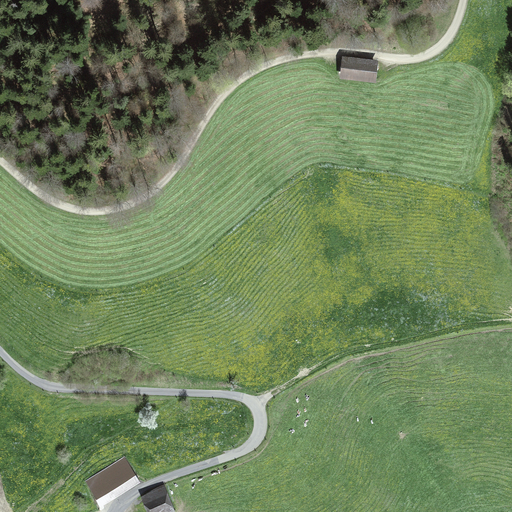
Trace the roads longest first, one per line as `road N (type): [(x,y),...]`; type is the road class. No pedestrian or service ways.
road 1 (track): [(462,0),(448,39),(427,54),(318,51),(248,70),(163,182),(122,209),(73,209),(28,187),(0,160)]
road 2 (unclassified): [(0,350),(56,387),(219,393),(255,405),(260,424),(251,444),(143,487),(118,511)]
road 3 (track): [(255,405),(347,352),(511,319)]
